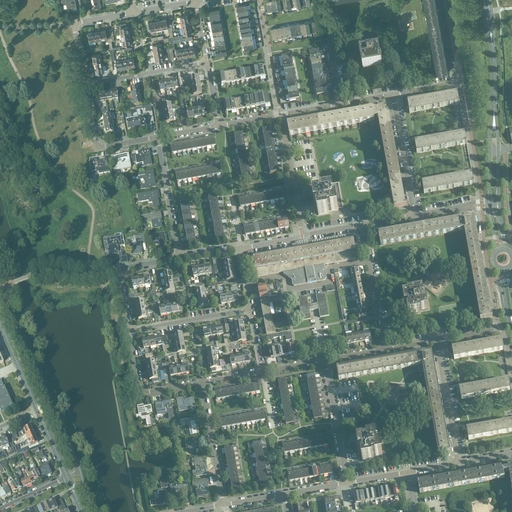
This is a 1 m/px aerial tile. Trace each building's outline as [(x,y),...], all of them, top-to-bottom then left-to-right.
[(61,0),(63,9),(72,7),(73,12),(77,11),(74,0),(61,0)] [(82,0),(84,7),(87,6),(85,0),(92,0),(94,8),(101,7),(99,0),(82,0)] [(425,0),(437,73),(448,72),(436,0),(425,0)] [(236,6),(237,11),(247,9),(250,9),(249,5),(247,6),(246,3),(244,3),(244,5),(236,6)] [(180,17),(181,22),(189,21),(188,15),(187,15),(187,14),(184,15),(184,16),(180,17)] [(155,30),(154,21),(148,22),(148,23),(147,23),(148,26),(149,26),(150,31),(155,30)] [(120,33),(128,32),(127,26),(126,26),(126,23),(116,25),(118,34),(120,33)] [(111,48),(111,49),(113,49),(112,48),(111,41),(110,38),(111,38),(111,36),(110,37),(110,34),(106,34),(105,30),(99,31),(101,39),(103,39),(103,40),(107,40),(107,42),(108,41),(109,47),(109,48),(111,48)] [(89,41),(95,40),(93,32),(87,33),(88,34),(87,34),(87,37),(88,37),(89,41)] [(129,38),(121,39),(120,40),(120,42),(122,42),(122,45),(125,45),(125,46),(129,46),(129,44),(131,44),(129,38)] [(152,44),(153,50),(161,49),(160,43),(159,41),(154,42),(155,44),(152,44)] [(194,47),(188,48),(189,56),(195,55),(195,54),(198,53),(197,47),(194,48),(194,47)] [(360,51),(363,69),(382,65),(379,48),(360,51)] [(183,57),(182,49),(176,50),(175,50),(176,58),(177,58),(183,57)] [(163,55),(154,56),(155,62),(156,62),(156,63),(159,62),(159,61),(164,61),(163,55)] [(132,58),(127,59),(129,67),(135,66),(134,65),(137,65),(136,56),(132,56),(132,58)] [(102,66),(94,67),(95,73),(96,73),(96,75),(103,73),(102,66)] [(166,90),(165,82),(159,83),(158,83),(158,87),(160,86),(160,91),(166,90)] [(189,90),(193,89),(201,88),(200,82),(191,83),(192,85),(189,85),(189,90)] [(444,107),(453,105),(460,104),(458,94),(457,94),(451,95),(451,94),(448,95),(448,96),(442,97),(444,107)] [(426,100),(428,110),(444,107),(442,97),(435,98),(435,97),(433,98),(433,99),(426,100)] [(410,113),(428,110),(426,100),(417,101),(417,100),(414,101),(415,102),(408,103),(410,113)] [(382,107),(380,108),(378,108),(378,105),(374,106),(375,109),(372,109),(373,110),(288,125),(288,124),(287,124),(290,136),(375,120),(375,119),(379,118),(396,208),(394,208),(394,209),(406,207),(389,114),(383,115),(382,107)] [(458,135),(455,135),(456,136),(449,137),(451,147),(460,145),(467,144),(465,134),(458,135)] [(433,140),(435,150),(451,147),(449,137),(443,138),(442,138),(440,138),(440,139),(433,140)] [(435,150),(433,140),(424,142),(424,141),(422,141),(422,142),(415,143),(417,154),(417,153),(435,150)] [(124,155),(123,154),(123,151),(123,155),(113,157),(112,156),(115,171),(131,168),(128,150),(128,154),(124,155)] [(152,165),(149,150),(137,152),(138,155),(135,156),(136,162),(143,161),(144,166),(152,165)] [(89,160),(90,169),(91,172),(95,171),(96,173),(105,171),(103,160),(97,161),(96,159),(89,160)] [(140,180),(143,180),(144,182),(144,184),(141,186),(141,190),(149,188),(156,187),(153,170),(145,172),(146,172),(138,173),(140,180)] [(463,176),(456,178),(458,187),(474,185),(472,174),(465,176),(465,175),(463,176)] [(441,180),(442,190),(458,187),(456,178),(450,179),(450,178),(447,178),(447,179),(441,180)] [(442,190),(441,180),(432,182),(432,181),(429,182),(429,183),(423,184),(423,183),(422,183),(424,194),(442,190)] [(318,195),(313,195),(315,206),(317,205),(319,215),(329,213),(329,212),(338,210),(338,209),(343,208),(338,183),(325,186),(326,192),(323,192),(322,187),(317,188),(318,195)] [(160,208),(157,191),(137,195),(138,202),(139,202),(148,201),(149,203),(152,202),(153,208),(152,208),(152,209),(160,208)] [(209,197),(209,202),(218,200),(217,197),(220,196),(220,192),(216,193),(217,195),(209,197)] [(180,202),(181,207),(190,205),(189,202),(192,202),(191,198),(188,198),(189,201),(180,202)] [(161,217),(160,212),(140,215),(141,223),(151,221),(152,229),(155,229),(162,228),(161,219),(160,220),(159,217),(161,217)] [(474,218),(464,220),(461,220),(463,231),(463,230),(465,230),(465,233),(466,233),(481,314),(480,314),(480,317),(480,320),(492,317),(493,317),(492,315),(492,314),(474,218)] [(382,233),(381,233),(378,233),(381,245),(463,231),(461,220),(384,234),(384,233),(382,233)] [(147,236),(149,246),(152,245),(151,242),(152,242),(159,241),(161,250),(167,249),(164,232),(147,236)] [(115,234),(115,237),(106,239),(108,250),(107,250),(108,251),(108,254),(114,253),(114,254),(119,254),(117,244),(121,243),(120,236),(119,236),(119,234),(115,234)] [(143,234),(142,234),(138,235),(138,236),(135,237),(136,244),(130,245),(131,253),(131,254),(131,256),(142,254),(141,248),(140,242),(146,241),(145,234),(143,234)] [(248,265),(253,264),(254,270),(256,277),(283,272),(284,274),(292,280),(293,285),(294,286),(323,281),(324,280),(326,279),(326,278),(326,277),(324,265),(357,259),(356,254),(359,253),(358,251),(359,251),(359,250),(360,248),(358,247),(357,243),(358,242),(357,237),(356,236),(353,236),(351,239),(351,240),(312,247),(309,245),(296,247),(294,250),(254,257),(254,254),(251,252),(249,253),(247,255),(248,265)] [(224,263),(225,269),(233,267),(232,261),(229,262),(228,259),(222,260),(222,263),(224,263)] [(351,276),(360,275),(359,269),(358,269),(358,266),(347,268),(349,277),(351,276)] [(200,276),(198,267),(191,269),(190,270),(190,272),(191,272),(193,272),(194,277),(200,276)] [(163,274),(164,280),(173,278),(172,272),(171,272),(170,269),(164,271),(164,273),(163,274)] [(139,287),(138,278),(132,279),(130,280),(131,283),(132,283),(133,288),(137,287),(137,288),(139,288),(139,287)] [(408,294),(403,295),(405,305),(407,305),(408,315),(419,313),(419,311),(428,309),(427,299),(425,299),(423,289),(413,291),(413,289),(412,288),(408,293),(408,294)] [(238,293),(232,294),(233,302),(239,301),(239,300),(242,300),(241,291),(237,291),(238,293)] [(227,303),(226,295),(223,295),(223,292),(219,293),(219,296),(220,296),(221,305),(227,303)] [(311,319),(309,311),(319,309),(320,317),(329,316),(325,294),(316,295),(318,304),(309,305),(307,297),(298,299),(302,321),(311,319)] [(177,304),(171,305),(173,313),(179,312),(182,311),(181,307),(179,308),(179,307),(178,308),(177,304)] [(146,312),(138,313),(139,319),(143,318),(144,320),(149,319),(148,313),(154,313),(154,316),(155,316),(155,321),(158,321),(156,310),(153,310),(146,312)] [(211,336),(209,328),(203,329),(203,330),(200,330),(201,334),(204,334),(205,337),(211,336)] [(169,342),(175,341),(175,340),(184,339),(183,333),(174,334),(175,338),(168,339),(168,335),(165,336),(166,343),(169,343),(169,342)] [(497,351),(504,350),(502,340),(495,341),(493,341),(493,342),(486,343),(488,353),(497,351)] [(486,343),(470,346),(472,356),(488,353),(486,343)] [(454,359),(472,356),(470,346),(461,348),(461,347),(459,347),(459,348),(452,349),(454,360),(454,359)] [(437,448),(438,451),(438,454),(450,452),(432,352),(422,354),(422,355),(419,355),(340,369),(340,367),(337,368),(339,380),(423,365),(423,367),(424,367),(439,448),(437,448)] [(220,361),(218,361),(209,363),(210,369),(221,367),(220,361)] [(182,363),(182,365),(183,374),(190,373),(189,369),(192,368),(191,364),(188,365),(188,364),(185,365),(185,363),(182,363)] [(157,372),(149,374),(150,380),(153,379),(153,382),(162,381),(160,371),(157,372)] [(0,409),(1,412),(13,407),(13,406),(12,407),(4,387),(1,380),(0,379),(0,409)] [(495,393),(505,392),(511,390),(509,380),(502,381),(500,381),(500,382),(493,383),(495,393)] [(495,393),(493,383),(487,385),(487,384),(484,384),(484,385),(478,386),(479,396),(495,393)] [(479,396),(478,386),(469,388),(469,387),(466,387),(466,388),(460,389),(459,389),(461,400),(462,400),(461,399),(479,396)] [(190,410),(190,413),(196,412),(194,398),(183,400),(182,398),(177,399),(179,412),(190,410)] [(155,403),(155,405),(157,416),(168,414),(169,419),(175,418),(171,400),(163,401),(163,402),(161,402),(155,403)] [(142,407),(142,405),(137,406),(139,415),(136,415),(137,421),(146,420),(147,426),(156,424),(155,419),(151,420),(149,413),(153,413),(151,405),(142,407)] [(199,434),(197,421),(198,421),(197,418),(188,420),(188,419),(180,420),(181,427),(189,426),(191,435),(199,434)] [(501,424),(502,434),(511,431),(511,421),(510,422),(510,421),(507,422),(507,423),(501,424)] [(485,427),(487,436),(502,434),(501,424),(494,425),(494,424),(491,425),(492,425),(485,427)] [(23,429),(25,435),(33,431),(30,426),(23,429)] [(469,440),(487,436),(485,427),(476,428),(476,427),(473,428),(473,429),(467,430),(467,429),(469,440)] [(25,435),(28,440),(35,437),(33,431),(25,435)] [(367,438),(367,440),(364,440),(358,442),(360,452),(361,452),(363,461),(373,460),(373,458),(383,456),(381,446),(379,446),(377,436),(367,438)] [(5,437),(0,439),(0,442),(2,447),(8,445),(5,437)] [(35,437),(28,440),(30,446),(38,443),(35,437)] [(201,441),(201,437),(193,439),(193,442),(188,443),(190,452),(202,450),(200,441),(201,441)] [(253,443),(254,448),(262,446),(262,443),(265,443),(264,439),(261,439),(261,442),(253,443)] [(225,448),(226,453),(234,452),(234,451),(234,448),(236,448),(236,444),(233,444),(233,447),(225,448)] [(208,475),(204,457),(192,459),(192,463),(196,462),(197,471),(192,471),(194,477),(208,475)] [(41,465),(43,468),(46,476),(52,474),(49,467),(50,467),(48,462),(41,465)] [(35,472),(31,474),(35,481),(36,481),(38,481),(38,480),(39,479),(40,478),(34,466),(32,467),(35,472)] [(505,478),(504,472),(509,471),(508,468),(502,469),(502,467),(494,469),(496,479),(505,478)] [(46,476),(43,468),(38,470),(41,479),(46,476)] [(481,482),(488,481),(496,479),(494,469),(479,471),(481,482)] [(25,471),(26,474),(31,484),(35,482),(35,481),(31,474),(30,472),(28,473),(27,470),(25,471)] [(466,485),(473,484),(481,482),(479,471),(464,474),(466,485)] [(450,488),(458,486),(466,485),(464,474),(448,477),(450,488)] [(27,486),(24,479),(22,480),(20,477),(18,478),(23,488),(27,486)] [(435,490),(443,489),(450,488),(448,477),(433,480),(435,490)] [(17,478),(12,480),(17,490),(19,489),(20,489),(21,489),(21,488),(22,488),(18,480),(17,478)] [(17,490),(12,480),(11,479),(9,480),(11,484),(8,485),(12,492),(13,492),(15,492),(15,491),(17,490)] [(209,484),(208,479),(192,482),(193,487),(195,486),(197,497),(210,495),(208,485),(209,484)] [(420,493),(428,492),(435,490),(433,480),(418,482),(420,493)] [(185,500),(191,499),(188,485),(183,485),(177,486),(176,486),(174,487),(173,484),(170,485),(173,501),(178,500),(176,491),(184,490),(185,500)] [(7,487),(2,489),(5,496),(10,494),(7,487)] [(160,500),(156,500),(150,501),(151,506),(168,503),(166,490),(158,491),(160,500)] [(52,501),(48,502),(51,510),(57,508),(54,500),(52,501),(52,500),(52,501)] [(44,504),(42,505),(45,511),(47,511),(51,510),(48,502),(44,504)]
